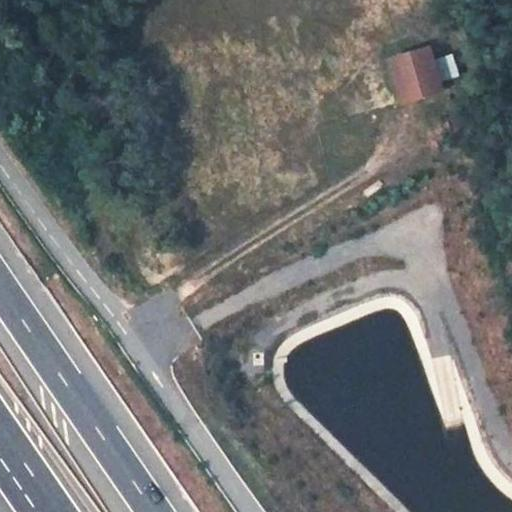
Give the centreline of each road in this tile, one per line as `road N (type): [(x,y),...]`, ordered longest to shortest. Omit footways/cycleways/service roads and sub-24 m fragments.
road 1 (track): [(110,316),(374,162),(387,143),(386,111),(369,75),(317,0)]
road 2 (unclassified): [(255,511),(0,159)]
road 3 (motorway): [(157,511),(0,280)]
